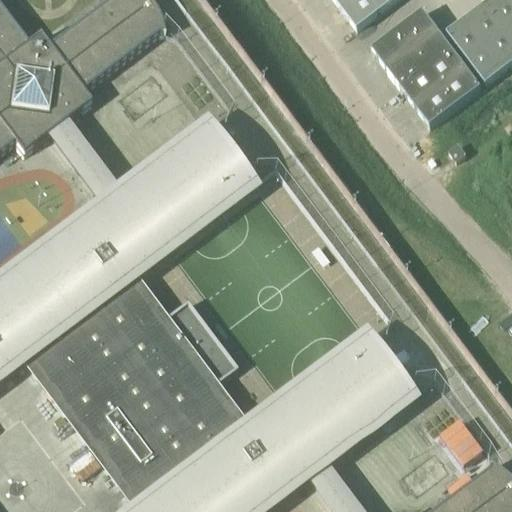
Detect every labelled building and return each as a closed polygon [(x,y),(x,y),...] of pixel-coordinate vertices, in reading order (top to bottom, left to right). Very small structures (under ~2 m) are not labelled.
[(0,382),(23,365),(133,511),(511,511),(511,491),(506,485),(497,478),(488,473),(486,478),(440,511),(347,511),(318,473),(409,405),(364,346),(242,438),(210,396),(236,377),(186,310),(160,329),(128,286),(250,194),(206,135),(115,204),(61,132),(89,111),(80,99),(157,41),(162,41),(161,32),(158,23),(153,15),(148,8),(141,1),(139,0),(119,0),(47,55),(38,43),(26,52),(0,17),(0,382)] [(328,0),(357,37),(405,0),(328,0)] [(511,0),(499,0),(447,40),(486,92),(511,72),(511,0)] [(430,134),(481,96),(422,18),(371,56),(430,134)] [(456,168),(465,161),(458,152),(448,159),(456,168)]
